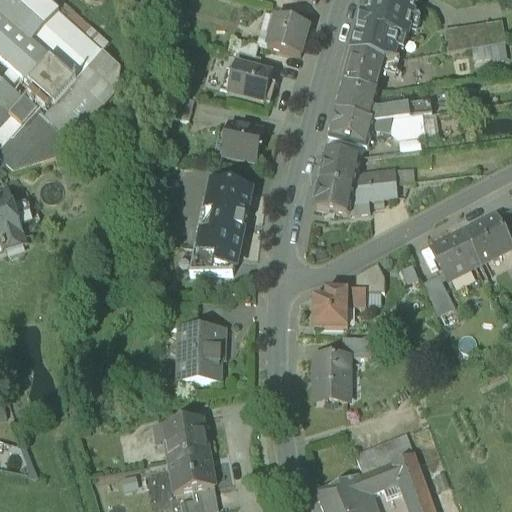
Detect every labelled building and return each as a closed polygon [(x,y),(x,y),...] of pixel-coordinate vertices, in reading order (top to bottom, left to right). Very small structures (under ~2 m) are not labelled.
[(0,0),(0,20),(51,66),(77,90),(104,60),(67,27),(70,23),(63,17),(59,20),(36,0),(0,0)] [(303,6),(316,10),(319,0),(280,0),(303,7),(303,6)] [(360,30),(352,58),(384,66),(394,65),(400,42),(407,44),(417,7),(389,0),(374,0),(368,22),(365,21),(362,31),(360,30)] [(72,11),(66,18),(99,48),(105,42),(72,11)] [(0,65),(11,75),(20,83),(29,91),(51,66),(0,20),(0,65)] [(267,54),(301,63),(309,32),(272,22),(266,42),(270,43),(267,54)] [(502,25),(457,32),(461,55),(506,48),(502,25)] [(447,58),(461,55),(457,32),(444,35),(447,58)] [(230,55),(239,58),(256,62),(259,51),(233,43),(230,55)] [(261,64),(256,62),(239,58),(236,70),(258,76),(261,64)] [(376,97),(382,77),(384,66),(352,58),(344,89),(376,97)] [(55,115),(45,125),(70,147),(114,97),(105,88),(118,73),(104,60),(77,90),(55,115)] [(387,67),(384,66),(382,77),(396,81),(400,65),(387,67)] [(77,90),(51,66),(29,91),(55,115),(77,90)] [(221,97),(269,110),(274,92),(271,91),(274,80),(258,76),(236,70),(233,82),(225,80),(221,97)] [(11,75),(2,85),(11,93),(20,83),(11,75)] [(0,159),(37,118),(37,117),(11,93),(2,85),(0,83),(0,159)] [(378,98),(376,97),(344,89),(336,118),(371,127),(374,115),(378,98)] [(169,122),(190,127),(195,105),(174,101),(169,122)] [(378,116),(374,115),(371,127),(374,128),(386,126),(421,122),(431,120),(429,109),(378,116)] [(45,125),(37,118),(0,159),(0,167),(14,180),(82,158),(70,147),(45,125)] [(367,156),(372,137),(374,128),(371,127),(336,118),(328,145),(353,152),(367,156)] [(388,141),(389,149),(424,144),(421,122),(386,126),(388,141)] [(386,126),(374,128),(372,137),(388,141),(386,126)] [(222,163),(257,170),(264,137),(229,130),(228,133),(221,132),(215,160),(222,161),(222,163)] [(325,158),(351,163),(353,152),(328,145),(325,158)] [(325,158),(319,188),(354,194),(357,181),(360,165),(351,163),(325,158)] [(357,181),(354,194),(396,190),(395,177),(357,181)] [(352,210),(354,194),(319,188),(314,215),(349,222),(352,210)] [(237,264),(239,265),(253,198),(212,190),(209,206),(205,206),(198,239),(202,240),(199,255),(237,263),(237,264)] [(398,204),(396,190),(354,194),(352,210),(349,222),(370,219),(370,207),(375,207),(375,212),(384,211),(384,206),(398,204)] [(0,247),(1,247),(4,258),(7,257),(6,254),(7,254),(7,252),(22,248),(23,252),(26,251),(19,231),(29,228),(32,223),(28,211),(22,209),(13,212),(9,198),(0,200),(0,247)] [(511,253),(497,224),(465,240),(480,271),(511,254),(511,253)] [(448,287),(480,271),(465,240),(433,256),(434,260),(445,281),(448,287)] [(6,254),(7,257),(23,252),(22,248),(7,252),(7,254),(6,254)] [(237,264),(237,263),(199,255),(196,255),(190,282),(210,282),(230,281),(233,281),(237,264)] [(416,269),(425,291),(440,284),(445,281),(434,260),(416,269)] [(385,299),(385,285),(378,271),(356,282),(357,299),(365,299),(385,299)] [(230,281),(210,282),(210,286),(202,287),(203,294),(230,293),(230,281)] [(455,313),(440,284),(425,291),(438,322),(455,313)] [(348,335),(348,314),(348,299),(348,298),(326,298),(326,304),(314,304),(314,334),(348,335)] [(357,299),(348,299),(348,314),(365,314),(365,299),(357,299)] [(181,336),(198,336),(198,312),(171,311),(171,336),(181,336)] [(179,387),(219,389),(220,359),(223,359),(224,336),(198,336),(181,336),(179,387)] [(348,364),(371,364),(371,342),(362,346),(343,344),(343,363),(348,363),(348,364)] [(316,410),(348,410),(348,364),(348,363),(343,363),(317,363),(316,410)] [(167,450),(170,467),(209,460),(202,425),(154,434),(157,452),(167,450)] [(356,462),(364,482),(392,470),(415,461),(414,459),(407,441),(356,462)] [(215,494),(209,460),(170,467),(176,502),(193,498),(215,494)] [(433,511),(415,461),(392,470),(400,491),(407,511),(433,511)] [(372,499),(400,491),(392,470),(364,482),(360,484),(368,502),(372,500),(372,499)] [(141,481),(134,483),(136,494),(143,492),(141,481)] [(317,501),(322,511),(376,511),(372,500),(368,502),(360,484),(360,483),(317,501)] [(193,498),(195,511),(218,511),(215,494),(193,498)]
